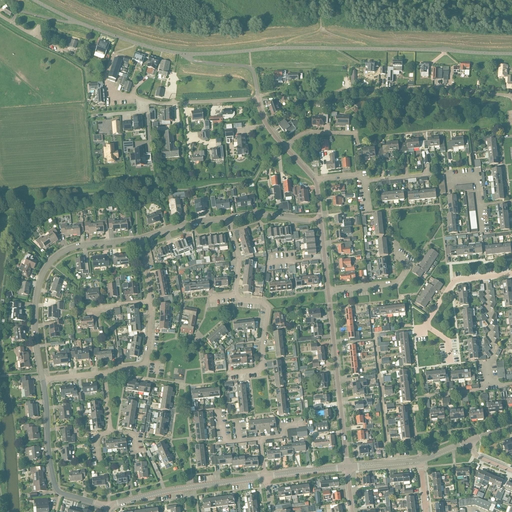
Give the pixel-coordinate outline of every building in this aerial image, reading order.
[(109,45),(100,41),(95,52),(105,56),(109,45)] [(135,54),(133,58),(132,61),(142,64),(145,57),(135,54)] [(150,57),(147,65),(146,68),(155,71),(156,67),(156,68),(159,60),(150,57)] [(167,77),(167,74),(168,70),(170,62),(161,61),(158,75),(167,77)] [(366,62),(366,67),(368,67),(368,72),(371,72),(375,72),(375,71),(375,62),(366,62)] [(393,62),(393,63),(393,67),(393,72),(402,72),(402,67),(402,62),(393,62)] [(454,70),(454,73),(461,73),(461,71),(466,71),(467,71),(470,71),(470,63),(461,63),(460,63),(459,66),(461,66),(461,68),(459,68),(459,67),(454,67),(454,70)] [(507,89),(511,89),(511,82),(509,82),(509,77),(507,77),(507,74),(508,65),(499,65),(499,70),(498,78),(507,78),(507,82),(507,89)] [(111,68),(110,73),(117,75),(122,77),(123,74),(118,73),(119,71),(111,68)] [(433,79),(441,79),(441,69),(433,69),(433,79)] [(275,72),(275,78),(278,78),(278,82),(283,82),(283,81),(286,81),(286,72),(275,72)] [(117,75),(110,73),(108,80),(115,83),(117,75)] [(124,86),(125,86),(123,91),(129,92),(132,84),(126,82),(125,85),(124,86)] [(98,107),(105,106),(104,92),(100,92),(100,88),(92,88),(92,91),(92,92),(98,92),(98,107)] [(277,101),(274,102),(269,104),(271,111),(273,116),(278,114),(277,113),(281,112),(277,101)] [(165,122),(162,122),(162,126),(170,125),(170,122),(172,122),(172,110),(167,110),(167,111),(164,111),(165,122)] [(222,123),(222,119),(233,118),(234,116),(234,115),(234,113),(231,113),(231,110),(222,111),(222,115),(217,115),(216,116),(216,117),(212,117),(213,122),(213,125),(216,125),(216,123),(222,123)] [(202,111),(191,112),(192,122),(203,120),(202,111)] [(313,117),(313,121),(312,126),(323,126),(324,124),(328,124),(328,119),(328,115),(323,115),(323,118),(313,117)] [(337,117),(337,122),(337,127),(342,127),(342,126),(349,126),(349,116),(345,116),(345,117),(337,117)] [(131,122),(123,123),(124,129),(132,129),(132,127),(135,127),(135,131),(142,130),(141,126),(142,125),(142,121),(141,121),(141,118),(134,119),(134,122),(131,123),(131,122)] [(300,126),(297,122),(297,121),(292,124),(291,123),(288,125),(285,120),(282,122),(284,124),(280,127),(282,131),(286,131),(289,135),(296,130),(296,129),(300,126)] [(210,131),(207,131),(202,132),(203,141),(208,140),(208,139),(211,139),(210,131)] [(172,132),(167,133),(164,133),(165,150),(161,150),(162,159),(179,157),(178,149),(174,149),(172,132)] [(479,139),(479,142),(487,141),(488,147),(496,146),(496,140),(494,140),(493,136),(483,138),(484,138),(479,139)] [(237,147),(237,156),(248,155),(247,146),(245,147),(244,143),(245,143),(244,137),(237,137),(238,147),(237,147)] [(429,147),(434,147),(433,138),(428,139),(428,142),(423,142),(424,150),(429,149),(429,147)] [(439,138),(433,138),(434,147),(439,146),(440,148),(445,147),(444,140),(439,141),(439,138)] [(463,138),(458,139),(459,147),(464,147),(464,149),(469,148),(468,141),(463,141),(463,138)] [(459,147),(458,139),(452,139),(452,143),(447,143),(448,150),(453,150),(453,148),(459,147)] [(418,140),(413,141),(414,149),(419,148),(419,150),(424,150),(423,142),(419,143),(418,140)] [(414,149),(413,141),(407,141),(408,144),(403,145),(404,152),(409,151),(409,149),(414,149)] [(123,142),(123,154),(128,153),(128,149),(133,149),(132,142),(123,142)] [(398,142),(392,143),(393,151),(399,151),(399,153),(404,152),(403,145),(398,145),(398,142)] [(393,151),(392,143),(387,144),(387,147),(382,147),(383,154),(388,154),(388,152),(393,151)] [(113,149),(114,149),(114,145),(110,145),(110,146),(107,146),(107,148),(104,148),(105,157),(107,156),(108,158),(108,163),(114,162),(114,159),(118,158),(118,152),(114,152),(113,149)] [(135,154),(130,155),(131,159),(131,161),(135,160),(136,163),(136,168),(141,168),(141,166),(142,166),(146,166),(146,165),(145,162),(151,162),(150,155),(147,156),(147,154),(146,154),(145,147),(139,148),(139,150),(137,150),(135,150),(135,154)] [(218,149),(211,150),(212,161),(220,160),(220,159),(223,158),(222,147),(218,147),(218,149)] [(380,158),(380,156),(380,151),(375,151),(374,148),(369,149),(370,157),(375,157),(375,159),(380,158)] [(370,157),(369,149),(363,149),(364,153),(359,153),(360,161),(365,160),(365,158),(370,157)] [(199,157),(192,157),(192,162),(199,162),(199,164),(203,164),(202,157),(205,156),(205,152),(199,153),(199,157)] [(335,163),(335,158),(334,155),(331,155),(331,163),(327,163),(327,170),(335,169),(335,163)] [(277,178),(271,178),(272,183),(272,187),(273,187),(274,190),(274,197),(275,197),(275,201),(281,200),(280,186),(278,186),(278,183),(277,178)] [(283,182),(284,187),(284,194),(285,194),(285,198),(292,197),(292,193),(292,189),(291,189),(290,182),(283,182)] [(293,189),(293,196),(299,195),(300,204),(308,203),(307,191),(303,191),(303,188),(293,189)] [(170,201),(172,216),(182,214),(180,206),(179,206),(178,199),(185,198),(184,193),(172,194),(173,200),(170,201)] [(236,208),(240,207),(245,207),(245,206),(247,206),(247,207),(251,206),(251,203),(255,202),(254,195),(250,195),(250,197),(235,199),(236,208)] [(220,202),(220,200),(216,201),(216,203),(215,203),(214,197),(210,198),(212,208),(216,208),(215,205),(216,205),(217,210),(222,210),(222,209),(224,209),(224,210),(229,209),(228,201),(220,202)] [(208,205),(207,200),(207,198),(200,199),(200,201),(194,202),(196,213),(205,212),(204,206),(208,205)] [(342,198),(338,198),(333,199),(334,207),(342,206),(342,198)] [(502,205),(495,206),(496,213),(499,213),(508,212),(507,206),(502,206),(502,205)] [(147,224),(148,224),(149,225),(159,222),(159,219),(162,218),(160,211),(156,212),(157,214),(146,217),(147,221),(146,221),(147,224)] [(342,228),(345,227),(344,221),(342,221),(341,219),(345,218),(345,215),(341,216),(335,217),(336,225),(342,225),(342,228)] [(131,227),(130,219),(130,218),(123,219),(124,222),(119,222),(120,231),(124,230),(125,232),(128,231),(127,227),(131,227)] [(116,231),(120,231),(119,222),(115,223),(115,220),(108,221),(109,224),(109,229),(113,229),(113,233),(116,232),(116,231)] [(100,222),(95,223),(95,225),(96,233),(101,233),(101,234),(104,234),(103,230),(107,229),(106,221),(100,222)] [(92,234),(96,233),(95,225),(91,226),(91,223),(84,223),(85,232),(89,231),(89,235),(92,235),(92,234)] [(83,232),(83,227),(82,224),(76,224),(76,227),(72,228),(73,236),(77,235),(77,237),(80,236),(79,232),(83,232)] [(68,236),(73,236),(72,228),(67,228),(67,225),(60,226),(61,234),(65,234),(65,238),(69,238),(68,236)] [(290,228),(284,229),(285,237),(285,240),(291,239),(291,240),(295,240),(294,233),(291,233),(290,228)] [(342,232),(337,232),(337,240),(342,239),(344,239),(343,235),(352,234),(351,228),(342,229),(342,232)] [(46,237),(51,244),(55,242),(55,243),(58,241),(56,238),(59,236),(54,229),(48,232),(50,235),(46,237)] [(241,238),(247,237),(250,236),(248,230),(239,232),(241,238)] [(227,242),(225,242),(224,236),(219,237),(220,245),(220,248),(227,247),(227,242)] [(48,247),(51,244),(46,237),(42,240),(41,238),(36,241),(41,248),(44,246),(46,250),(49,248),(48,247)] [(241,245),(249,243),(247,237),(241,238),(239,239),(241,245)] [(185,240),(180,242),(184,254),(193,250),(190,244),(187,245),(185,240)] [(173,250),(176,257),(184,254),(180,242),(175,244),(176,249),(173,250)] [(339,254),(344,253),(344,254),(351,254),(350,249),(351,248),(351,246),(352,245),(352,242),(343,243),(343,246),(338,247),(339,254)] [(249,243),(241,245),(243,251),(251,249),(249,243)] [(452,257),(458,257),(457,248),(457,246),(447,247),(448,255),(451,254),(452,257)] [(168,247),(163,249),(166,258),(172,256),(172,258),(176,257),(173,250),(170,251),(168,247)] [(161,260),(166,258),(163,249),(157,251),(159,255),(156,257),(158,263),(162,262),(161,260)] [(251,249),(243,251),(245,257),(253,255),(251,249)] [(316,255),(315,249),(307,250),(304,250),(305,253),(307,253),(307,255),(304,256),(304,260),(311,259),(311,255),(316,255)] [(426,255),(426,256),(434,261),(438,255),(430,249),(428,253),(429,254),(427,256),(426,255)] [(21,275),(23,276),(27,278),(29,275),(28,274),(31,268),(33,269),(37,262),(32,260),(33,257),(27,254),(24,260),(26,261),(25,265),(25,266),(21,275)] [(114,266),(129,265),(128,255),(119,256),(119,255),(113,255),(114,266)] [(109,267),(109,264),(108,259),(104,259),(104,256),(92,257),(94,268),(109,267)] [(434,261),(426,256),(424,259),(425,260),(423,262),(422,262),(430,267),(434,261)] [(89,274),(89,271),(88,266),(85,266),(84,259),(75,260),(77,271),(82,271),(82,275),(89,274)] [(345,260),(340,261),(340,269),(346,269),(346,272),(351,271),(354,271),(354,267),(351,267),(350,264),(350,260),(345,260)] [(416,266),(416,267),(426,273),(430,267),(422,262),(420,265),(421,266),(419,268),(416,266)] [(426,273),(416,267),(414,270),(415,271),(413,273),(412,272),(412,273),(420,278),(424,272),(426,274),(426,273)] [(168,275),(167,271),(166,268),(158,270),(159,273),(156,273),(157,279),(167,277),(167,275),(168,275)] [(351,273),(351,272),(346,272),(346,275),(341,276),(342,281),(350,280),(350,277),(355,277),(355,273),(351,273)] [(312,277),(313,286),(318,285),(318,281),(320,281),(319,274),(314,275),(314,277),(312,277)] [(214,276),(211,277),(211,281),(212,286),(215,286),(215,288),(221,287),(221,279),(214,280),(214,276)] [(224,279),(222,279),(221,279),(221,287),(228,286),(227,283),(230,283),(229,276),(223,276),(224,279)] [(157,279),(158,286),(166,284),(165,280),(168,280),(167,277),(157,279)] [(64,281),(60,280),(55,278),(51,291),(54,293),(53,296),(59,298),(61,295),(59,294),(64,281)] [(107,285),(108,293),(109,298),(117,297),(116,287),(120,287),(119,280),(116,280),(116,284),(107,285)] [(429,285),(439,291),(441,288),(440,287),(442,285),(443,285),(435,280),(431,286),(429,285)] [(20,294),(23,295),(28,295),(30,285),(22,283),(20,294)] [(123,290),(123,291),(124,296),(129,295),(129,296),(138,295),(137,291),(137,289),(136,284),(128,285),(129,290),(123,290)] [(459,294),(467,293),(470,293),(469,284),(461,285),(461,287),(458,288),(459,294)] [(439,291),(429,285),(425,291),(432,296),(433,296),(435,293),(434,292),(436,289),(439,291)] [(85,290),(85,295),(86,300),(94,299),(94,301),(99,300),(98,289),(85,290)] [(170,292),(170,290),(159,292),(160,298),(163,298),(163,301),(172,301),(172,296),(171,296),(170,292)] [(430,298),(432,296),(425,291),(421,297),(428,302),(429,302),(431,299),(430,298)] [(421,297),(419,299),(417,303),(417,304),(420,305),(424,308),(427,305),(426,304),(428,302),(421,297)] [(161,304),(160,311),(171,311),(171,309),(169,309),(169,305),(172,305),(172,301),(163,301),(164,305),(161,304)] [(10,303),(9,309),(14,309),(13,320),(17,321),(22,321),(23,316),(23,310),(22,310),(23,304),(17,303),(12,303),(10,303)] [(57,304),(57,308),(49,308),(48,319),(58,319),(58,310),(63,310),(63,304),(56,304),(57,304)] [(376,318),(376,317),(380,316),(379,308),(373,309),(374,311),(370,312),(371,319),(376,318)] [(465,311),(463,311),(463,318),(472,317),(475,316),(474,309),(471,310),(468,311),(465,311)] [(313,319),(320,319),(319,310),(308,311),(309,319),(305,320),(306,324),(313,323),(313,319)] [(284,324),(283,319),(283,314),(274,315),(275,319),(276,326),(280,325),(281,328),(287,327),(287,324),(284,324)] [(481,316),(480,316),(479,316),(480,322),(482,322),(484,320),(485,321),(487,320),(484,315),(483,314),(481,316)] [(62,321),(60,322),(55,322),(56,325),(50,326),(50,333),(50,338),(60,337),(59,325),(63,325),(62,321)] [(162,333),(175,334),(175,331),(168,330),(168,326),(170,327),(171,324),(160,324),(159,330),(163,330),(162,333)] [(314,337),(311,337),(297,339),(298,343),(311,341),(320,340),(319,337),(322,336),(321,325),(313,326),(314,337)] [(140,332),(140,326),(131,327),(132,333),(129,333),(129,335),(137,335),(137,332),(140,332)] [(222,326),(218,330),(224,337),(228,333),(222,326)] [(25,327),(20,328),(14,329),(16,342),(25,341),(25,333),(26,332),(25,327)] [(224,337),(218,330),(214,333),(220,340),(224,337)] [(396,342),(400,341),(408,340),(408,334),(404,334),(404,332),(396,333),(396,342)] [(214,333),(210,336),(216,343),(220,340),(214,333)] [(137,339),(137,335),(129,335),(130,337),(132,338),(131,344),(140,346),(141,339),(137,339)] [(216,343),(210,336),(207,340),(213,347),(216,343)] [(468,341),(469,348),(477,347),(476,341),(478,341),(478,338),(476,338),(471,338),(471,341),(468,341)] [(316,344),(311,345),(311,348),(313,348),(313,351),(317,351),(318,356),(324,355),(323,348),(317,349),(316,344)] [(86,351),(82,352),(83,361),(89,360),(89,356),(92,356),(91,347),(86,348),(86,351)] [(108,352),(104,353),(105,361),(112,361),(111,354),(114,353),(113,347),(108,348),(108,352)] [(23,348),(18,349),(17,349),(18,362),(20,362),(21,369),(30,368),(28,354),(24,354),(23,348)] [(76,362),(83,361),(82,352),(77,352),(77,348),(71,349),(72,358),(75,358),(76,362)] [(54,349),(51,349),(52,357),(53,357),(54,366),(61,365),(60,356),(55,357),(54,353),(54,349)] [(64,352),(59,352),(60,356),(61,365),(68,365),(67,356),(70,356),(69,351),(69,349),(64,350),(64,352)] [(98,362),(105,361),(104,353),(99,353),(99,349),(93,349),(94,356),(97,355),(98,362)] [(324,355),(318,356),(318,361),(312,361),(313,368),(319,367),(318,363),(325,362),(324,355)] [(411,365),(411,359),(402,360),(399,360),(399,367),(403,367),(403,366),(411,365)] [(465,380),(471,379),(471,381),(475,381),(474,374),(471,375),(470,371),(464,371),(465,380)] [(319,376),(320,384),(319,384),(319,389),(327,388),(327,383),(326,375),(325,376),(325,375),(319,376)] [(28,377),(24,378),(22,378),(23,383),(24,383),(26,398),(34,397),(33,390),(32,390),(32,388),(34,387),(33,382),(29,382),(28,377)] [(353,384),(353,389),(360,388),(360,387),(367,386),(367,380),(365,381),(364,379),(358,380),(358,383),(353,384)] [(125,384),(125,388),(128,388),(127,391),(133,392),(134,381),(132,380),(132,383),(128,382),(128,384),(125,384)] [(82,385),(83,393),(97,392),(96,384),(82,385)] [(73,395),(74,396),(77,396),(76,389),(73,389),(73,386),(68,387),(66,387),(60,387),(61,396),(73,395)] [(329,396),(324,396),(323,396),(323,397),(318,397),(315,397),(315,401),(320,401),(321,404),(329,403),(329,396)] [(367,399),(362,400),(362,403),(355,403),(356,410),(364,409),(364,406),(372,405),(372,400),(367,400),(367,399)] [(33,402),(28,403),(26,403),(26,406),(28,406),(29,418),(38,417),(37,405),(34,405),(33,402)] [(489,413),(496,412),(495,403),(489,404),(488,403),(486,403),(487,407),(489,407),(489,413)] [(70,404),(68,405),(63,405),(63,409),(60,409),(61,421),(70,420),(69,409),(71,408),(70,404)] [(322,412),(321,409),(316,410),(316,416),(324,415),(324,419),(331,418),(330,411),(324,411),(324,412),(322,412)] [(363,415),(363,416),(363,417),(357,417),(357,425),(362,424),(366,424),(366,420),(367,419),(367,420),(371,420),(371,414),(363,415)] [(408,421),(408,414),(400,415),(400,419),(396,419),(388,420),(388,423),(396,422),(400,422),(408,421)] [(275,419),(268,420),(269,430),(270,430),(273,429),(274,431),(277,431),(276,429),(275,419)] [(263,430),(262,430),(261,420),(255,421),(256,431),(257,431),(260,431),(261,433),(264,433),(263,430)] [(270,430),(269,430),(268,420),(261,420),(262,430),(263,430),(267,430),(267,432),(270,432),(270,430)] [(257,431),(256,431),(255,421),(248,422),(249,432),(254,431),(254,434),(257,433),(257,431)] [(327,423),(322,424),(317,424),(318,433),(328,432),(327,423)] [(29,440),(34,440),(39,439),(39,434),(36,435),(36,431),(37,431),(37,428),(33,429),(33,425),(23,426),(24,431),(28,431),(29,440)] [(65,443),(68,443),(68,444),(75,443),(74,435),(70,435),(70,430),(71,430),(71,426),(65,427),(65,430),(62,430),(63,443),(65,443)] [(364,432),(363,432),(358,433),(359,441),(369,440),(368,432),(364,432)] [(333,436),(328,437),(326,437),(327,441),(320,442),(319,441),(314,441),(315,447),(328,446),(328,447),(334,447),(333,436)] [(123,449),(123,453),(127,452),(126,440),(122,440),(122,438),(120,438),(120,440),(116,441),(117,449),(123,449)] [(112,450),(110,439),(109,439),(109,442),(105,442),(106,450),(103,450),(103,453),(107,453),(106,451),(112,450)] [(155,452),(158,451),(168,446),(167,444),(165,445),(163,442),(154,446),(153,448),(155,452)] [(360,451),(359,451),(360,454),(361,455),(366,454),(366,455),(368,455),(368,454),(369,454),(368,451),(373,450),(373,444),(364,445),(364,448),(361,448),(360,448),(360,451)] [(72,446),(70,446),(65,447),(66,450),(62,451),(63,457),(62,457),(63,462),(72,461),(71,455),(70,451),(72,450),(72,446)] [(169,448),(168,446),(158,451),(160,456),(168,452),(166,449),(169,448)] [(39,448),(34,448),(26,449),(26,455),(29,454),(30,461),(39,460),(39,453),(40,453),(39,448)] [(160,456),(162,461),(173,456),(172,455),(169,456),(168,452),(160,456)] [(219,466),(226,465),(225,457),(224,454),(221,455),(222,458),(218,458),(214,457),(215,461),(215,465),(216,465),(215,464),(218,464),(218,465),(219,465),(219,466)] [(173,456),(162,461),(160,462),(161,464),(163,463),(164,466),(172,462),(171,459),(173,458),(173,456)] [(140,479),(148,478),(146,463),(134,464),(135,472),(140,471),(140,474),(139,474),(140,479)] [(32,474),(33,483),(43,482),(43,481),(41,468),(30,469),(31,474),(32,474)] [(81,472),(69,473),(70,482),(82,481),(82,477),(85,477),(84,470),(81,470),(81,472)] [(475,477),(477,478),(477,480),(480,482),(478,486),(481,487),(486,474),(480,472),(477,471),(475,477)] [(125,475),(116,476),(114,476),(113,477),(114,479),(114,480),(117,480),(117,484),(127,483),(127,480),(130,480),(129,472),(125,473),(125,475)] [(492,476),(486,474),(481,487),(483,488),(486,481),(489,482),(492,476)] [(91,477),(92,481),(92,485),(93,485),(93,487),(105,485),(105,483),(108,483),(108,475),(104,475),(104,477),(94,478),(93,476),(91,477)] [(497,479),(492,476),(489,482),(495,485),(497,479)] [(375,484),(374,477),(369,478),(369,477),(363,478),(364,486),(370,485),(375,484)] [(375,489),(388,487),(387,478),(384,478),(385,484),(375,485),(375,489)] [(497,479),(495,485),(493,488),(492,491),(495,492),(496,489),(497,488),(500,489),(501,487),(503,481),(497,479)] [(43,481),(43,482),(33,483),(34,486),(36,486),(36,492),(46,491),(45,480),(43,481)] [(498,500),(501,501),(505,491),(510,493),(511,489),(511,484),(508,483),(505,489),(503,488),(501,493),(498,500)] [(308,486),(308,485),(302,486),(303,495),(309,494),(309,495),(312,495),(311,485),(308,486)] [(387,492),(388,496),(389,496),(389,491),(388,491),(388,487),(375,489),(379,489),(379,493),(387,492)] [(326,502),(332,501),(340,500),(339,494),(329,495),(329,491),(322,492),(323,500),(326,500),(326,502)] [(236,503),(237,503),(236,498),(236,496),(233,497),(233,496),(227,497),(228,506),(236,505),(236,503)] [(411,496),(406,496),(407,504),(414,504),(414,497),(411,498),(411,496)] [(42,499),(37,500),(34,500),(35,507),(36,507),(36,511),(48,511),(48,503),(42,503),(42,499)] [(474,499),(459,500),(460,507),(475,506),(474,499)]
